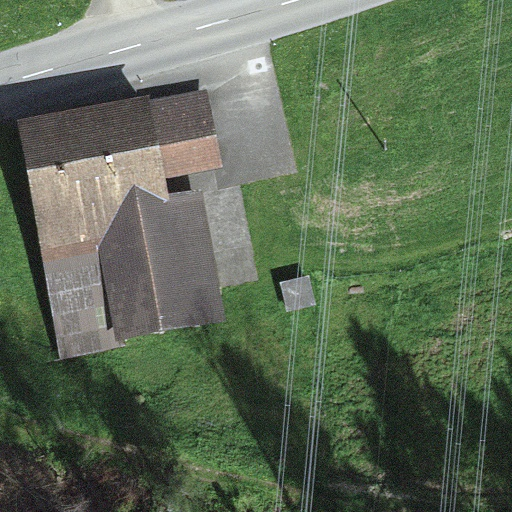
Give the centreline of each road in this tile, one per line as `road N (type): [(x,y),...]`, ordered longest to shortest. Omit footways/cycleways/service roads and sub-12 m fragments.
road 1 (secondary): [(274,0),(0,87)]
road 2 (unknown): [(216,18),(254,108),(254,182),(239,226)]
